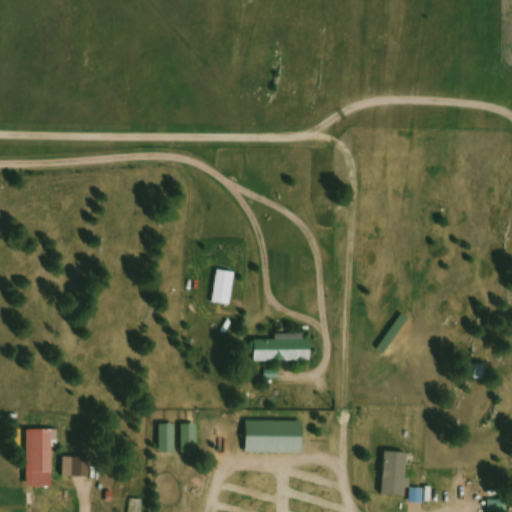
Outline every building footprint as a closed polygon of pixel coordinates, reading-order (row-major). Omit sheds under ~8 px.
[(241,275),(222,272),(215,305),(234,309),(241,275)] [(413,324),(405,318),(378,348),(385,355),(413,324)] [(256,364),(315,364),(315,337),(279,337),(279,343),(256,343),(256,364)] [(476,380),(487,381),(488,367),(477,366),(476,380)] [(250,423),(250,456),(308,457),(308,424),(250,423)] [(201,427),(185,427),(185,456),(201,456),(201,427)] [(178,428),(164,428),(164,455),(178,455),(178,428)] [(57,476),(57,432),(34,432),(34,476),(57,476)] [(385,498),(409,498),(410,454),(386,454),(385,498)] [(66,479),(80,479),(80,460),(66,460),(66,479)] [(491,502),(491,511),(508,511),(509,502),(491,502)]
